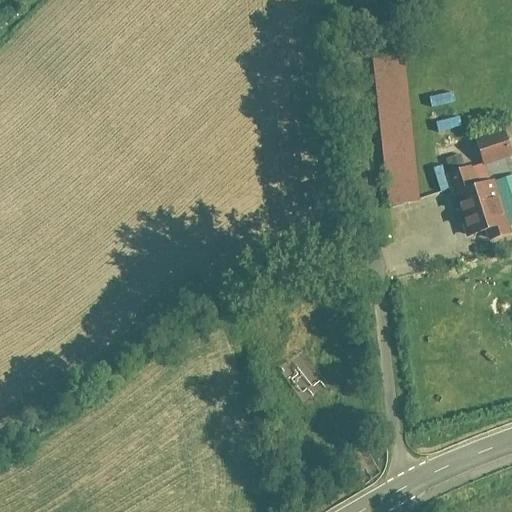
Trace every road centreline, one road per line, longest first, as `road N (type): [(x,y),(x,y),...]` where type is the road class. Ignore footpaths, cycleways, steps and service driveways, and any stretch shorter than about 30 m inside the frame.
road 1 (residential): [(345,0),(397,489)]
road 2 (tertiary): [(397,489),(511,444)]
